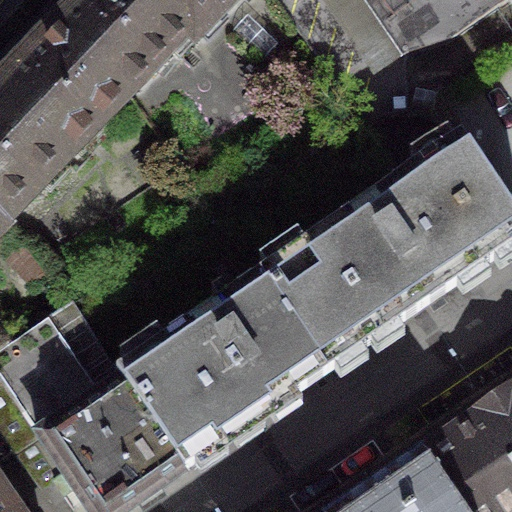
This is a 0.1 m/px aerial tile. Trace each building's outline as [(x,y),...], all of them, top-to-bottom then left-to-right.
[(83,0),(57,27),(128,98),(187,39),(194,46),(237,0),(83,0)] [(365,0),(403,55),(451,41),(509,0),(365,0)] [(128,98),(57,27),(0,86),(0,219),(6,226),(129,100),(128,98)] [(511,249),(511,215),(460,139),(258,277),(327,374),(511,249)] [(0,232),(6,226),(0,219),(0,350),(8,345),(0,333),(0,232)] [(327,374),(258,277),(116,374),(120,381),(183,472),(327,374)] [(116,374),(71,302),(8,345),(0,350),(0,436),(12,453),(37,436),(120,381),(116,374)] [(120,381),(37,436),(64,476),(55,482),(73,508),(82,501),(89,511),(124,511),(183,472),(120,381)] [(511,511),(511,395),(422,456),(459,511),(511,511)] [(0,461),(12,453),(0,436),(0,461)] [(459,511),(422,456),(341,511),(459,511)] [(0,511),(13,511),(0,492),(0,511)]
